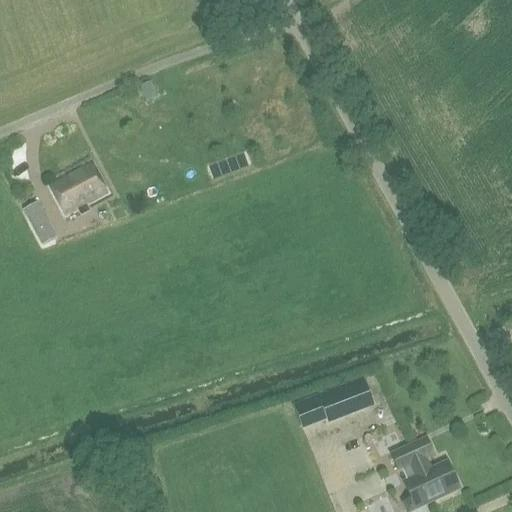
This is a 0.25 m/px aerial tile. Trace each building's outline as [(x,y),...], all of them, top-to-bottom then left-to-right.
[(67,216),(78,211),(88,206),(107,196),(92,167),(53,187),(67,216)] [(55,241),(74,236),(71,222),(51,227),(55,241)] [(363,386),(319,403),(328,428),(373,410),(363,386)] [(324,430),(344,480),(369,470),(356,437),(374,430),(367,413),(324,430)] [(436,455),(428,439),(393,457),(401,473),(404,471),(410,482),(406,484),(415,501),(428,495),(433,503),(462,488),(449,462),(433,470),(427,460),(436,455)]
